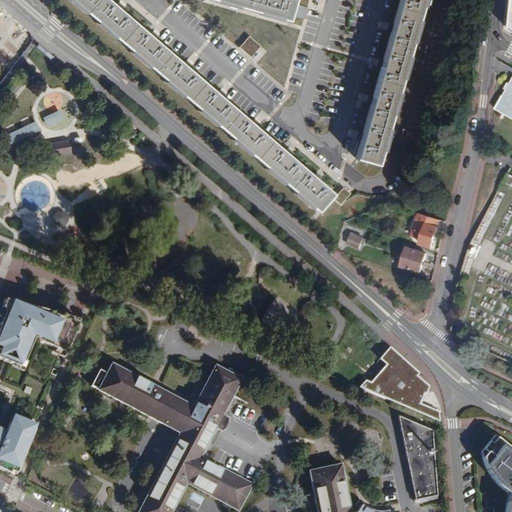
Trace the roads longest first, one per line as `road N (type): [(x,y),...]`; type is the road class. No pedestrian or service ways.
road 1 (tertiary): [(429,352),(20,0)]
road 2 (residential): [(429,352),(492,40)]
road 3 (residential): [(326,153),(362,185),(384,181),(436,0)]
road 4 (residential): [(152,3),(295,128)]
road 5 (residential): [(376,0),(326,153)]
road 6 (residential): [(295,128),(332,0)]
road 7 (unclassified): [(465,384),(451,412),(459,511)]
